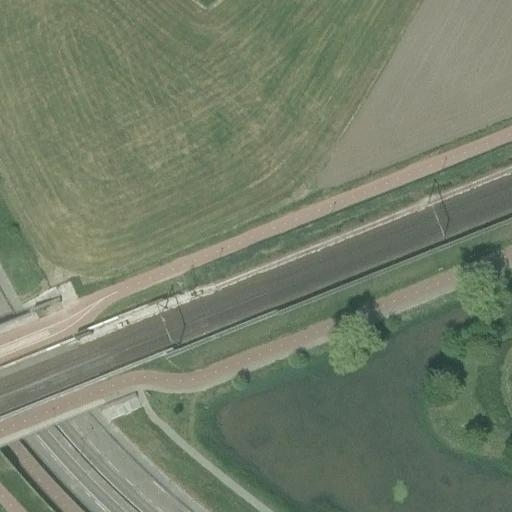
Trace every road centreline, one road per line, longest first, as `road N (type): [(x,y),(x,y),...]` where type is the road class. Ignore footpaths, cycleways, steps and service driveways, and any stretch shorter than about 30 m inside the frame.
road 1 (secondary): [(149,511),(67,429),(0,337)]
road 2 (secondary): [(0,380),(114,511)]
